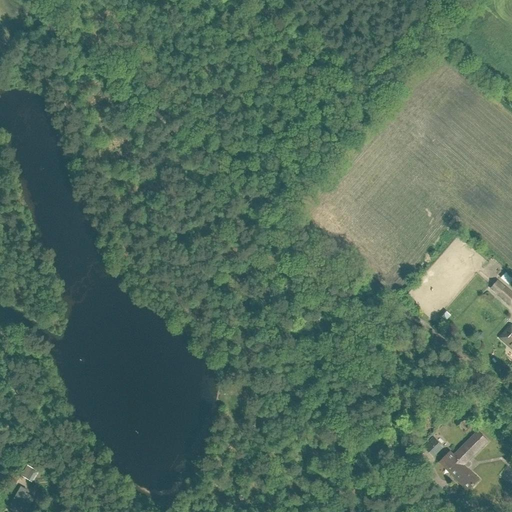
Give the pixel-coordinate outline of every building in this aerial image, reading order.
[(509,285),(511,281),(511,278),(505,273),(501,278),(509,285)] [(490,288),(498,295),(509,305),(511,301),(511,293),(505,288),(497,281),(490,288)] [(450,316),(445,311),(439,317),(445,322),(450,316)] [(511,326),(511,327),(501,339),(511,349),(511,326)] [(217,364),(213,366),(219,378),(223,376),(217,364)] [(470,461),(488,442),(479,433),(455,457),(452,453),(441,464),(468,491),(479,481),(468,470),(471,466),(471,465),(471,463),(470,461)] [(424,448),(433,457),(442,448),(433,438),(424,448)] [(33,468),(26,479),(31,482),(38,472),(33,468)] [(11,504),(12,505),(10,507),(15,510),(17,508),(23,511),(26,511),(34,500),(20,490),(11,504)]
